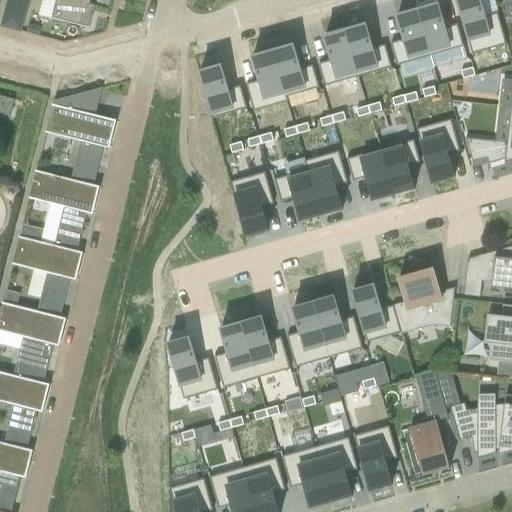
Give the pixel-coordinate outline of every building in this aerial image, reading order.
[(7,0),(0,28),(19,33),(27,0),(7,0)] [(88,29),(94,8),(64,0),(56,0),(52,20),(88,29)] [(479,0),(456,0),(472,56),(506,46),(497,14),(484,18),(479,0)] [(511,0),(502,0),(508,20),(511,18),(511,0)] [(438,5),(417,11),(430,57),(463,48),(457,26),(444,29),(438,5)] [(403,41),(390,45),(397,67),(430,57),(417,11),(396,17),(403,41)] [(365,26),(344,32),(358,78),(391,68),(385,46),(372,50),(365,26)] [(331,62),(318,65),(324,87),(358,78),(344,32),(324,38),(331,62)] [(293,46),(272,52),(287,103),(288,103),(286,98),(319,89),(312,67),(300,70),(293,46)] [(258,82),(246,86),(253,113),(287,103),(272,52),(251,58),(258,82)] [(484,65),(472,69),(474,77),(486,73),(484,65)] [(221,67),(199,73),(212,119),(246,110),(240,87),(227,91),(221,67)] [(472,69),(460,72),(463,80),(474,77),(472,69)] [(434,88),(422,91),(424,99),(436,96),(434,88)] [(116,124),(116,123),(95,117),(102,90),(53,103),(45,134),(90,145),(83,171),(96,174),(103,149),(109,150),(116,124)] [(416,93),(404,97),(406,105),(418,101),(416,93)] [(404,96),(392,100),(394,108),(406,104),(404,97),(404,96)] [(0,115),(10,118),(14,101),(0,97),(0,115)] [(379,104),(368,107),(370,115),(382,112),(379,104)] [(368,107),(356,111),(358,118),(370,115),(368,107)] [(343,114),(331,117),(334,125),(345,121),(343,114)] [(331,117),(320,120),(322,128),(334,125),(331,117)] [(451,121),(416,130),(432,186),(454,180),(447,156),(460,152),(451,121)] [(307,124),(295,128),(297,136),(309,132),(307,124)] [(506,144),(465,139),(471,162),(487,158),(489,165),(505,161),(504,165),(511,163),(511,124),(508,124),(506,144)] [(295,128),(283,131),(286,139),(297,136),(295,128)] [(271,134),(259,138),(261,146),(273,142),(271,134)] [(259,138),(247,141),(249,149),(261,146),(259,138)] [(413,141),(380,151),(393,197),(414,191),(407,167),(420,164),(413,141)] [(241,143),(229,147),(231,154),(243,151),(241,143)] [(380,151),(347,160),(353,182),(366,179),(372,203),(393,197),(380,151)] [(338,153),(305,162),(321,217),(342,212),(335,188),(347,184),(338,153)] [(307,172),(274,181),(281,203),(293,199),(300,223),(321,217),(305,162),(304,162),(307,172)] [(92,216),(99,190),(99,188),(35,172),(28,199),(64,208),(57,234),(80,240),(86,214),(92,216)] [(265,174),(230,183),(246,239),(268,233),(261,209),(273,205),(265,174)] [(76,282),(82,256),(82,254),(19,238),(12,265),(47,274),(40,300),(63,306),(69,280),(76,282)] [(491,284),(491,288),(511,290),(511,247),(483,256),(482,265),(470,264),(471,259),(467,260),(463,297),(480,298),(482,283),(491,284)] [(433,270),(398,280),(405,303),(393,306),(401,335),(433,326),(450,328),(454,289),(439,293),(433,270)] [(374,286),(352,293),(367,343),(401,334),(393,307),(381,310),(374,286)] [(334,298),(313,304),(329,359),(362,350),(353,318),(341,322),(334,298)] [(59,348),(66,320),(2,304),(0,311),(0,332),(24,339),(18,365),(46,372),(53,346),(59,348)] [(299,334),(286,337),(295,369),(329,359),(313,304),(292,310),(299,334)] [(511,306),(502,306),(501,318),(494,317),(488,317),(485,344),(491,345),(490,358),(489,358),(489,362),(511,364),(511,306)] [(261,318),(241,324),(256,380),(290,370),(281,339),(268,342),(261,318)] [(227,354),(214,358),(223,389),(256,380),(241,324),(220,330),(227,354)] [(189,339),(167,345),(183,401),(217,391),(208,359),(196,363),(189,339)] [(382,365),(370,368),(376,388),(388,384),(382,365)] [(357,372),(334,378),(340,398),(358,393),(356,385),(361,384),(357,372)] [(434,372),(417,377),(430,424),(436,422),(448,419),(447,416),(440,393),(434,372)] [(440,393),(441,393),(451,390),(447,373),(434,372),(440,393)] [(0,373),(0,402),(23,409),(17,434),(30,438),(36,412),(42,413),(49,387),(49,386),(0,373)] [(373,380),(362,383),(364,391),(376,388),(373,380)] [(337,390),(320,395),(323,408),(341,403),(337,390)] [(466,411),(464,404),(450,408),(460,442),(472,438),(475,454),(478,454),(478,459),(495,454),(495,451),(499,450),(499,455),(504,454),(511,451),(511,396),(505,396),(504,405),(466,411)] [(313,397),(302,401),(304,409),(316,405),(313,397)] [(299,399),(284,403),(287,413),(302,408),(299,399)] [(277,407),(265,411),(267,418),(279,415),(277,407)] [(265,411),(253,414),(256,422),(267,418),(265,411)] [(241,418),(229,421),(231,429),(243,426),(241,418)] [(229,421),(217,425),(220,433),(231,429),(229,421)] [(409,430),(423,477),(450,470),(436,422),(430,424),(409,430)] [(388,427),(354,437),(370,493),(392,486),(385,462),(397,459),(388,427)] [(231,430),(213,435),(215,443),(234,437),(231,430)] [(193,431),(181,434),(183,442),(195,439),(193,431)] [(348,439),(315,448),(331,504),(351,498),(345,474),(357,470),(348,439)] [(0,500),(13,504),(20,478),(26,479),(32,452),(0,443),(0,500)] [(315,448),(282,458),(291,489),(303,486),(310,510),(331,504),(315,448)] [(276,459),(243,469),(254,511),(277,511),(272,494),(285,491),(276,459)] [(254,511),(243,469),(209,478),(218,510),(231,506),(232,511),(254,511)] [(204,480),(169,490),(175,511),(210,511),(212,511),(204,480)]
